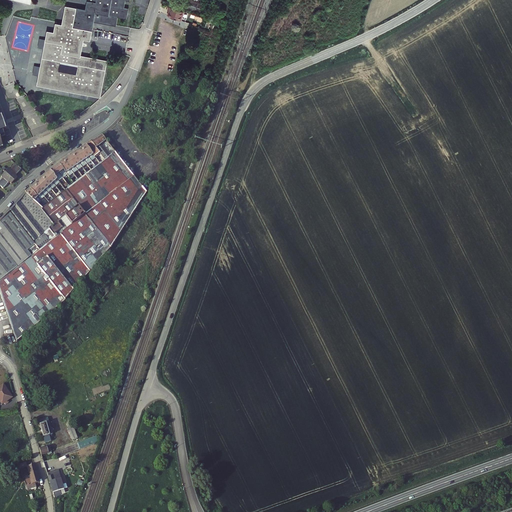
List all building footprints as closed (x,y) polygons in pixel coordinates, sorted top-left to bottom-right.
[(77,56),(80,53),(83,38),(90,39),(94,20),(114,24),(115,23),(116,22),(117,16),(124,17),(127,16),(128,11),(126,8),(123,8),(124,0),(88,0),(88,1),(92,2),(90,10),(87,10),(68,6),(66,8),(63,26),(58,25),(56,26),(54,38),(50,37),(48,38),(45,57),(44,58),(42,65),(43,66),(41,78),(46,79),(45,85),(54,86),(57,84),(59,87),(72,90),(75,88),(75,86),(83,87),(83,89),(85,92),(93,93),(94,93),(95,89),(100,90),(101,89),(102,81),(100,78),(103,77),(105,67),(104,66),(100,66),(100,61),(100,60),(91,58),(89,60),(87,58),(83,57),(80,59),(77,56)] [(199,12),(202,4),(191,0),(185,0),(183,6),(199,12)] [(169,11),(168,15),(181,20),(184,11),(169,6),(168,9),(170,10),(170,12),(169,11)] [(66,190),(62,193),(57,197),(54,199),(50,203),(46,205),(42,208),(37,204),(26,194),(0,222),(0,292),(16,342),(64,302),(111,248),(145,195),(148,190),(150,186),(144,178),(139,182),(115,152),(102,135),(91,142),(86,145),(93,154),(100,163),(96,166),(92,170),(87,174),(83,177),(79,180),(74,184),(70,187),(66,190)] [(86,145),(82,149),(89,157),(93,154),(86,145)] [(151,156),(146,148),(136,155),(143,165),(151,156)] [(89,157),(82,149),(77,151),(84,160),(89,157)] [(77,151),(73,155),(79,164),(84,160),(77,151)] [(68,158),(75,166),(79,164),(73,155),(68,158)] [(71,169),(75,166),(68,158),(64,161),(71,169)] [(66,173),(71,169),(64,161),(59,164),(66,173)] [(9,182),(12,184),(15,180),(18,177),(15,175),(21,169),(16,164),(11,169),(9,168),(2,176),(3,178),(0,181),(0,185),(3,188),(9,182)] [(55,167),(50,170),(59,181),(63,178),(67,175),(66,173),(59,164),(55,167)] [(46,174),(56,186),(60,182),(59,181),(50,170),(46,174)] [(42,178),(52,189),(56,186),(46,174),(42,178)] [(38,182),(48,193),(52,189),(42,178),(38,182)] [(34,185),(44,196),(48,193),(38,182),(34,185)] [(34,185),(30,189),(40,200),(44,196),(34,185)] [(26,194),(37,204),(41,200),(40,200),(30,189),(26,194)] [(46,443),(52,442),(53,435),(54,434),(49,418),(39,422),(46,443)] [(77,439),(73,427),(67,429),(71,441),(77,439)] [(96,437),(54,452),(56,458),(98,443),(96,437)] [(48,448),(40,450),(42,457),(50,454),(48,448)] [(20,467),(22,475),(28,473),(30,480),(24,482),(25,488),(28,488),(34,486),(41,484),(34,461),(24,463),(25,466),(20,467)] [(52,494),(62,492),(63,491),(63,490),(61,482),(56,484),(56,483),(54,483),(51,471),(46,472),(52,494)] [(62,492),(63,496),(71,493),(70,487),(63,490),(63,491),(62,492)]
